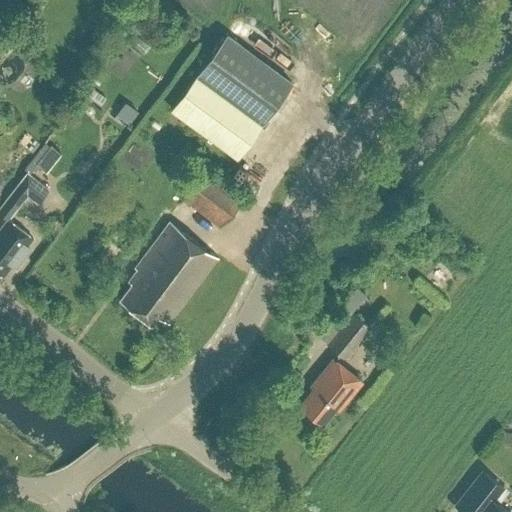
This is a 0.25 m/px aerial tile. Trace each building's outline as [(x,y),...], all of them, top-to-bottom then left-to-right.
[(149,45),(132,31),(127,38),(143,52),(149,45)] [(197,72),(262,120),(290,82),(225,33),(197,72)] [(170,107),(237,156),(261,122),(195,73),(170,107)] [(115,113),(127,123),(137,110),(125,100),(115,113)] [(35,163),(45,170),(61,150),(51,143),(35,163)] [(182,198),(219,226),(245,192),(208,164),(182,198)] [(0,200),(0,209),(8,216),(26,192),(37,200),(49,185),(25,167),(0,200)] [(0,269),(1,268),(6,271),(11,264),(15,267),(23,256),(19,253),(32,237),(6,217),(0,224),(0,269)] [(137,267),(128,278),(132,281),(120,296),(151,320),(157,312),(168,321),(217,256),(169,220),(135,265),(137,267)] [(327,344),(347,361),(373,329),(353,312),(327,344)] [(339,406),(360,379),(332,356),(311,383),(313,385),(300,402),(322,419),(335,402),(339,406)] [(468,511),(511,511),(511,510),(494,497),(504,483),(482,466),(463,490),(477,501),(468,511)]
